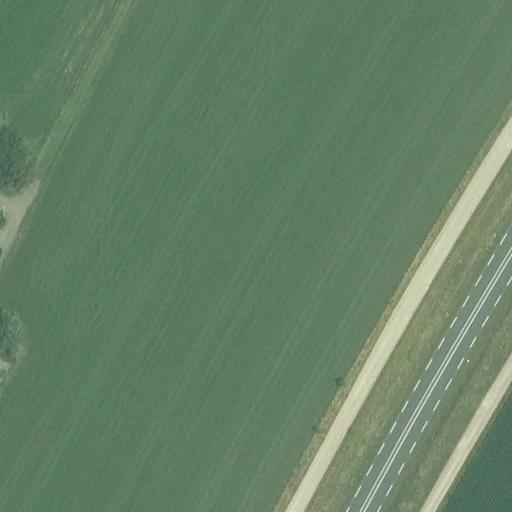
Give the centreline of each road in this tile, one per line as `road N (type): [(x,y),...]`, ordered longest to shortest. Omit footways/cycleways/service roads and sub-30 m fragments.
road 1 (track): [(293,511),(511,137)]
road 2 (primary): [(511,250),(361,511)]
road 3 (unknown): [(40,170),(122,0)]
road 4 (track): [(423,511),(511,359)]
